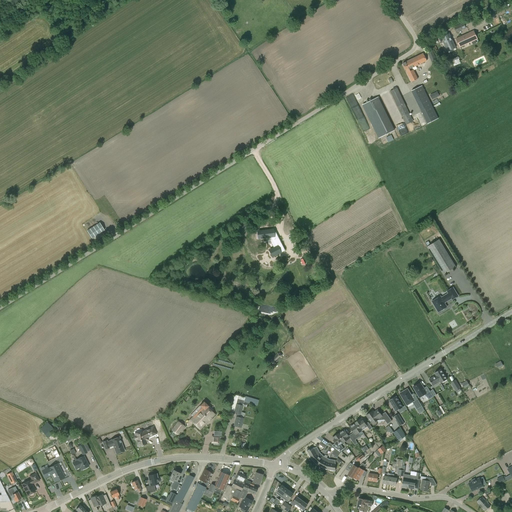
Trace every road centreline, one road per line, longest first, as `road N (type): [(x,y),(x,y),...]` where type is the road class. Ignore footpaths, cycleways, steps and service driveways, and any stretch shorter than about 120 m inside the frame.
road 1 (unclassified): [(0,308),(411,52),(414,34),(388,0)]
road 2 (residential): [(40,511),(111,475),(167,459),(276,465)]
road 3 (residential): [(276,465),(443,353)]
road 4 (residential): [(468,511),(440,498),(352,487),(330,497)]
